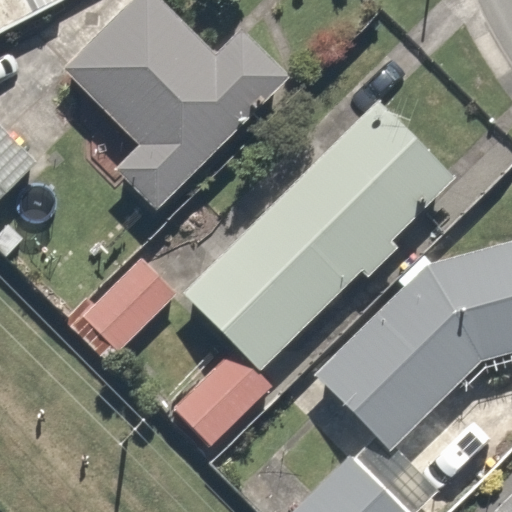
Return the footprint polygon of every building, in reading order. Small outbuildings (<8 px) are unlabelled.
[(121,0),(53,69),(128,145),(104,168),(147,211),(171,187),(284,75),(237,28),(212,53),(158,0),(121,0)] [(375,102),(180,289),(253,364),(447,177),(375,102)] [(0,130),(0,186),(28,157),(0,130)] [(511,244),(415,275),(310,371),(380,448),(485,351),(511,343),(511,244)] [(141,262),(75,316),(103,350),(169,296),(141,262)] [(216,351),(165,405),(204,442),(255,388),(216,351)] [(391,511),(332,456),(280,511),(391,511)] [(494,511),(511,511),(511,490),(491,509),(494,511)]
